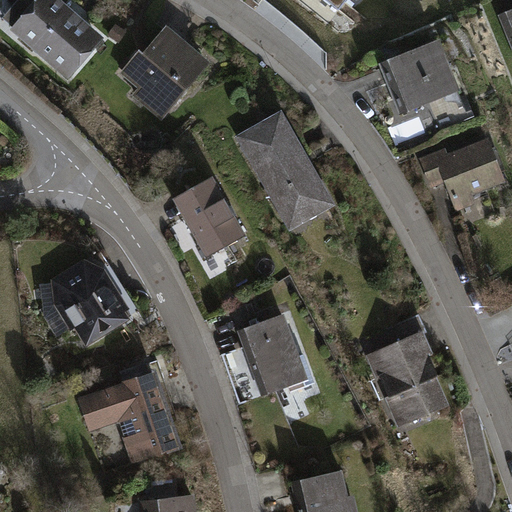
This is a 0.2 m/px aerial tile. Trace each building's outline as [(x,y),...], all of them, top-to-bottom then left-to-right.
[(14,29),(12,33),(69,82),(106,39),(60,0),(42,0),(37,6),(30,0),(21,0),(4,20),(14,29)] [(324,0),(340,13),(350,0),(324,0)] [(511,5),(497,12),(511,47),(511,5)] [(138,53),(120,75),(137,90),(131,98),(162,123),(210,65),(166,29),(143,57),(138,53)] [(440,34),(379,59),(401,114),(462,89),(440,34)] [(282,113),(236,139),(290,233),(335,207),(282,113)] [(446,146),(418,157),(430,189),(446,183),(456,210),(475,203),(470,192),(505,179),(488,135),(448,151),(446,146)] [(247,239),(213,180),(173,203),(207,262),(247,239)] [(85,257),(52,277),(55,303),(71,328),(76,325),(87,344),(132,316),(127,308),(131,305),(106,267),(85,257)] [(283,311),(237,327),(261,394),(307,377),(283,311)] [(422,329),(365,354),(376,378),(380,376),(388,395),(385,396),(399,426),(451,402),(429,352),(432,350),(422,329)] [(159,369),(79,397),(91,431),(119,421),(133,462),(185,444),(159,369)] [(341,468),(292,479),(299,511),(358,511),(354,492),(347,493),(341,468)] [(198,511),(197,492),(141,498),(142,511),(198,511)]
